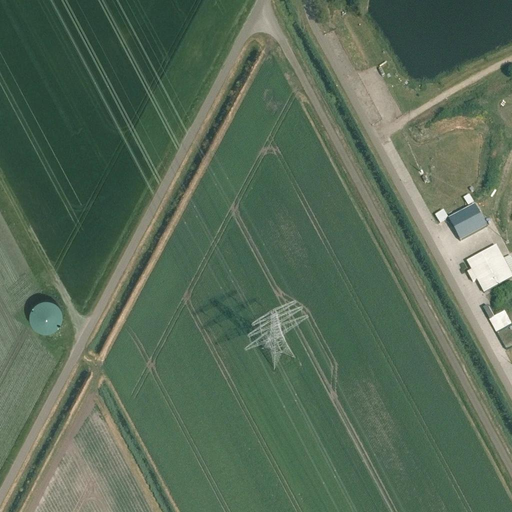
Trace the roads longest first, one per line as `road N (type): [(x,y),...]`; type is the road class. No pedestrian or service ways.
road 1 (unclassified): [(0,497),(256,12)]
road 2 (unclassified): [(511,471),(276,30),(256,12)]
road 3 (unknown): [(441,259),(325,39),(314,0)]
road 4 (unknown): [(511,395),(441,259)]
